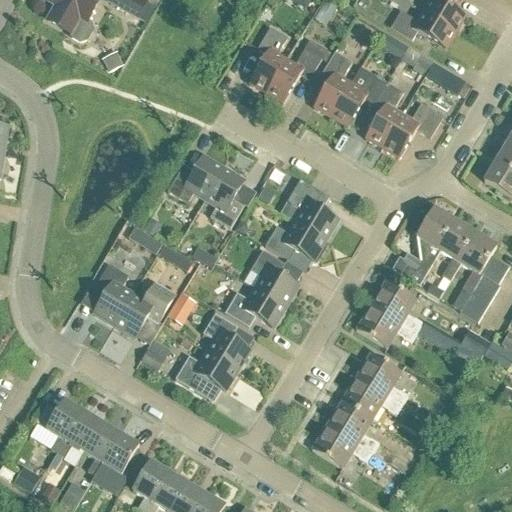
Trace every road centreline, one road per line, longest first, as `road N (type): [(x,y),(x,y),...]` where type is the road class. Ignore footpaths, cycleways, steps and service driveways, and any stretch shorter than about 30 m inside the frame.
road 1 (residential): [(253,470),(52,347),(32,326),(27,293),(42,165),(31,108),(0,83)]
road 2 (residential): [(253,470),(393,207)]
road 3 (residential): [(393,207),(228,118)]
road 4 (residential): [(511,57),(443,187)]
